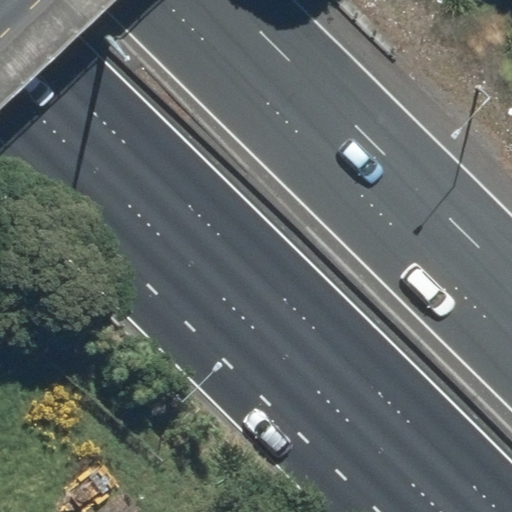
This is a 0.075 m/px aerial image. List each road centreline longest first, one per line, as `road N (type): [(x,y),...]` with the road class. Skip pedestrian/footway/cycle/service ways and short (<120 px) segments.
road 1 (motorway): [(169,0),(511,335)]
road 2 (motorway): [(454,511),(183,254)]
road 3 (motorway): [(183,254),(0,72)]
road 4 (motorway): [(183,254),(0,102)]
